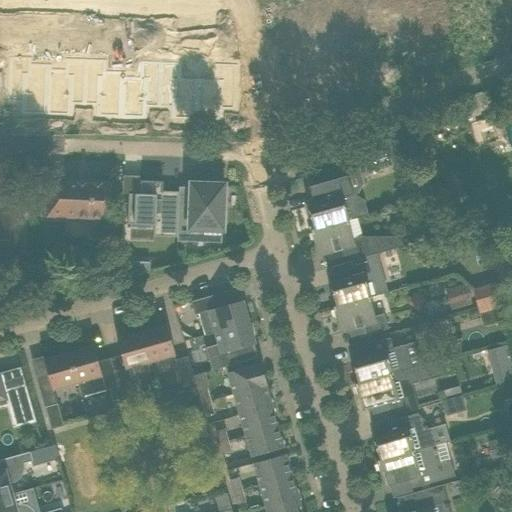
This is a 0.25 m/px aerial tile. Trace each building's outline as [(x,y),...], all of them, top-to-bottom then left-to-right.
[(19,0),(20,8),(36,8),(36,0),(19,0)] [(36,0),(36,8),(53,9),(53,0),(36,0)] [(53,0),(53,9),(70,9),(70,0),(53,0)] [(70,0),(70,9),(88,10),(88,0),(70,0)] [(99,0),(99,14),(121,15),(121,0),(99,0)] [(121,0),(121,15),(142,16),(142,0),(121,0)] [(142,0),(142,16),(161,16),(161,0),(142,0)] [(161,0),(161,16),(181,17),(181,0),(161,0)] [(181,0),(181,17),(181,22),(205,23),(205,0),(181,0)] [(349,28),(337,32),(348,73),(366,68),(365,63),(378,60),(371,37),(385,33),(375,0),(360,4),(362,9),(345,14),(349,28)] [(9,26),(8,36),(19,36),(19,26),(9,26)] [(19,26),(19,36),(29,37),(29,27),(19,26)] [(42,27),(42,37),(52,37),(53,28),(42,27)] [(53,28),(52,37),(62,38),(63,28),(53,28)] [(82,29),(81,39),(92,39),(92,29),(82,29)] [(92,29),(92,39),(105,39),(105,29),(92,29)] [(128,30),(128,40),(141,41),(141,31),(128,30)] [(141,31),(141,41),(154,41),(154,31),(141,31)] [(312,34),(280,42),(296,100),(328,91),(312,34)] [(169,35),(168,45),(181,45),(182,35),(169,35)] [(182,35),(181,45),(185,45),(194,46),(195,36),(182,35)] [(9,65),(0,64),(0,95),(8,96),(8,102),(22,102),(22,114),(46,114),(47,75),(29,74),(30,58),(9,57),(9,65)] [(49,70),(47,114),(70,115),(70,104),(84,105),(85,60),(66,59),(65,70),(49,70)] [(85,60),(84,105),(97,105),(97,116),(122,117),(123,77),(123,72),(104,72),(105,61),(85,60)] [(123,77),(122,117),(145,118),(145,107),(159,107),(160,63),(141,62),(140,78),(123,77)] [(160,63),(159,107),(172,108),(172,119),(196,120),(197,80),(179,79),(180,63),(160,63)] [(197,80),(196,120),(220,121),(220,110),(234,110),(236,65),(216,65),(215,81),(197,80)] [(380,134),(367,138),(369,146),(372,157),(386,153),(380,134)] [(389,148),(394,167),(413,162),(408,143),(389,148)] [(345,154),(348,165),(358,161),(355,151),(345,154)] [(313,205),(307,206),(314,229),(314,230),(348,220),(349,221),(368,215),(368,214),(367,214),(363,201),(356,197),(358,194),(347,188),(346,184),(344,178),(344,177),(308,187),(313,205)] [(45,216),(109,220),(111,184),(47,180),(45,216)] [(153,236),(177,237),(178,203),(178,192),(163,191),(163,181),(140,181),(139,194),(128,194),(127,224),(130,224),(154,225),(153,236)] [(222,230),(224,185),(221,185),(222,181),(206,181),(206,184),(191,184),(190,204),(178,203),(177,237),(202,238),(202,229),(222,230)] [(0,263),(9,264),(11,219),(11,209),(12,195),(0,194),(0,263)] [(11,209),(11,219),(23,219),(24,210),(11,209)] [(449,230),(467,232),(468,216),(451,214),(449,230)] [(314,229),(310,230),(310,231),(318,256),(340,250),(343,259),(362,253),(366,252),(367,256),(373,254),(403,245),(400,236),(361,236),(353,238),(349,221),(348,220),(314,230),(314,229)] [(511,245),(491,251),(499,279),(511,274),(511,245)] [(329,283),(336,306),(370,297),(370,296),(384,292),(373,254),(367,256),(365,256),(367,261),(352,266),(355,276),(329,283)] [(119,261),(118,281),(149,272),(150,262),(119,261)] [(505,305),(498,280),(471,287),(478,313),(505,305)] [(444,289),(450,309),(471,303),(465,283),(444,289)] [(204,335),(213,333),(249,322),(243,300),(228,304),(225,292),(190,301),(194,313),(197,312),(204,335)] [(336,306),(332,307),(339,333),(362,326),(365,335),(388,329),(383,312),(374,315),(370,297),(336,306)] [(249,322),(213,333),(216,343),(204,347),(211,371),(244,361),(241,348),(255,344),(249,322)] [(166,325),(142,332),(150,362),(175,355),(166,325)] [(117,386),(120,396),(124,407),(135,404),(125,369),(150,362),(142,332),(117,339),(121,355),(109,358),(117,386)] [(351,360),(358,383),(358,384),(410,369),(403,345),(393,348),(390,338),(365,345),(368,355),(351,360)] [(117,386),(109,358),(98,361),(93,346),(69,353),(77,383),(80,394),(105,387),(106,389),(117,386)] [(36,379),(51,429),(64,425),(57,401),(54,389),(77,383),(69,353),(44,360),(48,375),(36,379)] [(173,359),(181,387),(194,383),(186,356),(173,359)] [(358,384),(358,383),(354,384),(361,410),(386,403),(389,412),(409,406),(407,397),(398,399),(394,382),(408,378),(410,385),(445,375),(441,360),(410,369),(358,384)] [(232,396),(266,386),(267,385),(261,363),(225,373),(232,396)] [(232,396),(237,415),(271,405),(266,386),(232,396)] [(196,390),(200,405),(210,402),(206,388),(196,390)] [(441,401),(445,414),(461,410),(458,396),(441,401)] [(210,402),(200,405),(203,415),(213,412),(210,402)] [(237,415),(243,436),(277,425),(271,405),(237,415)] [(373,437),(379,460),(380,461),(414,450),(435,445),(431,431),(422,422),(424,419),(417,413),(396,419),(398,430),(373,437)] [(277,425),(243,436),(249,458),(284,448),(277,425)] [(214,431),(217,443),(227,440),(224,428),(214,431)] [(487,443),(492,460),(507,455),(502,439),(487,443)] [(227,440),(217,443),(221,455),(231,452),(227,440)] [(380,461),(379,460),(376,461),(383,487),(412,479),(415,488),(455,476),(451,462),(440,463),(435,445),(414,450),(380,461)] [(0,497),(12,494),(9,482),(11,482),(14,481),(16,479),(19,476),(21,473),(23,470),(23,465),(23,463),(31,460),(29,452),(0,460),(0,497)] [(251,464),(257,485),(291,475),(285,454),(251,464)] [(257,485),(263,506),(297,496),(291,475),(257,485)] [(228,479),(232,493),(241,490),(237,477),(228,479)] [(396,498),(397,499),(398,502),(396,503),(399,511),(401,511),(448,511),(447,507),(448,507),(446,502),(445,502),(441,487),(442,487),(441,485),(396,498)] [(241,490),(232,493),(235,504),(245,501),(241,490)] [(0,511),(60,511),(59,508),(43,511),(33,511),(32,510),(30,507),(26,505),(21,503),(19,504),(15,505),(12,494),(0,497),(0,511)] [(263,506),(265,511),(301,511),(297,496),(263,506)]
